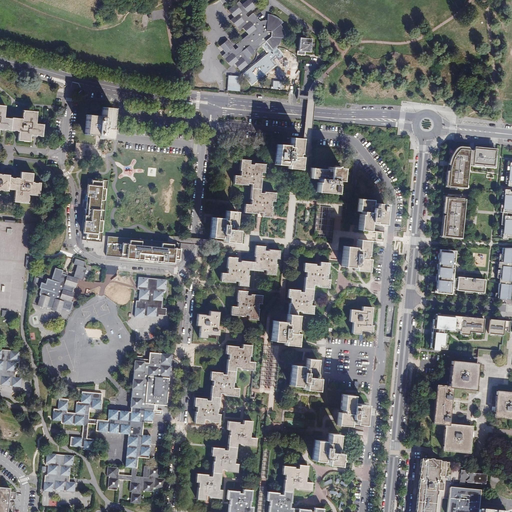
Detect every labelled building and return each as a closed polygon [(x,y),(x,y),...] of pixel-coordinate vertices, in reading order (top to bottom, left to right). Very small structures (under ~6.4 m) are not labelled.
[(269,42),(276,49),(278,47),(280,44),(282,42),(283,39),(283,37),(287,37),(287,35),(286,32),(285,28),(284,26),(283,23),(285,21),(283,19),(281,17),(277,15),(274,14),(270,13),(270,19),(262,20),(255,12),(250,16),(247,13),(257,5),(252,0),(248,0),(244,4),(241,0),(230,9),(236,16),(233,19),(239,27),(239,26),(242,30),(245,27),(250,33),(239,43),(241,46),(238,49),(230,39),(222,45),(228,52),(225,55),(228,59),(227,59),(233,66),(237,63),(243,70),(253,61),(251,58),(257,52),(256,50),(263,43),(267,40),(269,42)] [(314,38),(302,36),(301,50),(299,50),(299,53),(307,54),(308,51),(313,51),(314,38)] [(267,44),(269,42),(267,40),(263,43),(271,52),(276,58),(279,58),(267,44)] [(271,52),(264,59),(271,67),(273,64),(291,66),(291,59),(279,58),(276,58),(271,52)] [(228,90),(240,91),(240,76),(228,75),(228,90)] [(321,87),(314,84),(310,90),(311,91),(310,98),(316,98),(317,94),(318,94),(321,87)] [(0,131),(3,132),(3,131),(7,131),(7,132),(12,133),(12,132),(16,132),(16,133),(18,133),(17,142),(29,143),(29,136),(31,136),(31,137),(34,137),(35,136),(38,137),(38,138),(41,138),(42,125),(35,125),(36,113),(22,112),(22,114),(21,114),(21,118),(22,118),(21,120),(10,119),(10,120),(3,119),(4,108),(0,107),(0,131)] [(97,119),(97,116),(85,115),(83,136),(95,137),(95,135),(99,135),(99,140),(111,141),(112,130),(109,130),(109,127),(110,127),(111,109),(101,108),(101,121),(98,121),(99,121),(100,121),(100,120),(100,119),(100,118),(99,118),(98,118),(97,118),(97,119)] [(430,120),(429,120),(427,120),(426,120),(425,120),(424,121),(423,122),(423,124),(423,125),(423,126),(424,127),(425,128),(426,129),(427,129),(429,129),(430,128),(431,127),(432,126),(432,125),(432,124),(432,122),(431,121),(430,120)] [(299,139),(289,138),(289,147),(285,147),(285,145),(276,144),(274,164),(283,165),(284,160),(287,161),(287,168),(299,169),(300,157),(296,157),(297,154),(298,154),(299,139)] [(310,142),(302,141),(301,154),(309,154),(310,142)] [(493,149),(458,146),(455,148),(453,150),(450,156),(447,163),(446,168),(445,186),(449,186),(449,188),(454,188),(455,187),(465,187),(467,165),(494,167),(495,149),(493,149)] [(249,161),(240,160),(239,170),(240,170),(239,176),(234,176),(233,184),(246,185),(247,184),(248,184),(251,184),(250,199),(251,199),(250,205),(245,204),(244,213),(257,214),(257,212),(258,212),(262,213),(261,217),(271,218),(272,207),(270,207),(271,201),(274,201),(275,193),(264,192),(264,193),(259,193),(261,178),(260,178),(260,172),(263,173),(264,164),(253,163),(253,165),(248,164),(249,161)] [(335,166),(333,167),(328,167),(328,171),(325,170),(325,169),(310,168),(309,178),(318,178),(318,182),(316,182),(315,192),(335,193),(336,184),(332,184),(332,179),(339,180),(340,168),(336,167),(335,166)] [(0,189),(2,190),(2,191),(5,191),(6,190),(7,190),(7,189),(15,190),(14,202),(27,203),(27,201),(28,201),(29,196),(28,196),(28,195),(39,195),(40,182),(37,182),(37,183),(34,183),(34,182),(32,182),(33,173),(21,172),(20,179),(19,178),(15,177),(15,178),(11,178),(11,177),(8,177),(9,175),(2,174),(2,175),(0,174),(0,189)] [(102,181),(92,180),(92,186),(88,185),(86,202),(88,202),(87,216),(85,216),(83,232),(87,232),(86,237),(97,238),(97,232),(101,232),(102,220),(99,220),(100,200),(104,200),(105,189),(101,188),(102,181)] [(511,190),(502,190),(501,211),(511,211),(511,190)] [(448,196),(444,196),(441,236),(461,238),(464,197),(454,196),(454,195),(448,194),(448,196)] [(370,199),(358,198),(357,211),(361,211),(361,214),(359,214),(358,229),(368,230),(369,221),(372,221),(372,222),(381,223),(383,203),(374,203),(374,207),(370,207),(370,199)] [(332,207),(316,206),(314,235),(331,237),(332,207)] [(221,218),(212,218),(210,237),(219,238),(220,234),(223,234),(223,241),(235,242),(236,231),(236,230),(232,230),(232,227),(234,227),(235,212),(226,211),(225,220),(221,220),(221,218)] [(511,215),(503,214),(501,235),(511,236),(511,215)] [(108,236),(106,256),(178,263),(180,243),(108,236)] [(367,240),(357,239),(356,248),(352,248),(352,246),(343,246),(341,265),(351,266),(351,262),(352,262),(355,262),(354,269),(367,270),(368,258),(364,258),(364,255),(366,255),(367,240)] [(222,241),(204,240),(204,246),(203,246),(202,250),(207,251),(208,246),(217,247),(222,241)] [(264,246),(255,246),(254,257),(255,257),(255,262),(241,261),(240,262),(236,262),(236,258),(227,257),(226,268),(228,268),(227,274),(221,273),(221,282),(234,283),(234,281),(238,282),(238,285),(248,286),(249,276),(247,276),(248,270),(253,270),(262,271),(262,269),(263,269),(266,270),(266,274),(275,275),(276,264),(275,264),(276,259),(279,259),(279,250),(268,249),(268,251),(264,250),(264,246)] [(511,283),(509,283),(509,279),(511,279),(511,277),(511,273),(511,272),(511,246),(502,246),(501,253),(498,252),(498,262),(500,262),(500,264),(497,264),(497,274),(499,274),(498,291),(495,291),(495,297),(510,298),(510,294),(511,293),(511,283)] [(457,280),(452,280),(455,250),(440,248),(436,291),(451,293),(452,287),(456,287),(456,289),(483,291),(484,278),(465,276),(465,277),(463,277),(464,276),(458,275),(457,280)] [(85,263),(75,260),(73,265),(77,266),(73,278),(66,276),(67,274),(62,272),(63,271),(55,269),(51,281),(47,279),(45,285),(41,283),(39,289),(41,289),(39,295),(41,295),(37,307),(46,309),(47,308),(51,309),(51,311),(60,314),(62,309),(70,312),(73,302),(71,302),(74,293),(72,293),(74,288),(75,288),(78,280),(82,281),(86,269),(83,268),(85,263)] [(288,314),(297,315),(297,311),(301,311),(301,313),(313,314),(313,305),(310,305),(311,300),(312,300),(313,284),(317,285),(317,286),(328,287),(329,279),(326,279),(327,273),(328,273),(329,262),(320,262),(319,266),(315,265),(315,264),(304,263),(303,271),(306,271),(306,277),(305,277),(303,292),(299,291),(299,290),(288,289),(287,297),(291,298),(290,303),(289,303),(288,314)] [(0,309),(22,311),(25,271),(18,271),(17,279),(15,278),(16,272),(14,271),(12,287),(13,287),(12,294),(11,302),(4,302),(4,309),(0,308),(0,309)] [(148,279),(138,278),(138,288),(137,290),(140,290),(139,299),(139,301),(136,301),(136,308),(135,317),(144,318),(144,316),(146,316),(156,317),(158,317),(158,315),(165,316),(166,309),(161,308),(162,301),(163,292),(165,292),(165,290),(166,281),(157,280),(148,279)] [(247,292),(238,291),(237,302),(238,302),(237,307),(232,307),(231,315),(245,316),(245,315),(249,315),(249,319),(258,320),(259,309),(258,309),(258,304),(261,304),(262,296),(251,295),(251,296),(246,296),(247,292)] [(358,310),(350,309),(349,321),(353,321),(352,333),(360,333),(360,329),(362,330),(372,331),(372,325),(371,325),(372,307),(362,306),(362,310),(358,310)] [(219,312),(209,311),(209,316),(205,315),(197,314),(196,326),(200,326),(199,338),(207,338),(207,335),(210,335),(219,336),(219,330),(218,330),(218,327),(219,312)] [(288,314),(287,314),(286,323),(283,323),(283,321),(273,320),(271,340),(281,341),(281,337),(285,337),(284,344),(297,345),(297,340),(298,333),(294,333),(294,330),(296,330),(297,315),(288,314)] [(483,334),(484,319),(455,316),(455,318),(436,316),(435,328),(439,329),(438,334),(434,333),(432,346),(434,347),(433,350),(438,350),(439,344),(444,344),(445,334),(443,334),(443,330),(460,331),(460,335),(470,336),(470,332),(483,334)] [(505,321),(490,319),(489,334),(503,335),(505,321)] [(238,347),(227,346),(226,354),(229,354),(229,360),(228,360),(227,375),(222,374),(222,373),(211,372),(210,380),(214,380),(213,386),(212,386),(211,401),(206,401),(206,399),(195,398),(195,406),(197,407),(197,412),(196,412),(195,423),(204,423),(204,420),(209,420),(209,422),(220,423),(220,414),(217,414),(218,409),(219,409),(220,397),(220,393),(225,394),(224,395),(238,397),(239,388),(233,388),(234,382),(235,382),(236,371),(236,368),(240,368),(240,369),(250,370),(254,371),(255,362),(249,362),(249,356),(251,356),(251,345),(243,344),(242,349),(238,348),(238,347)] [(20,353),(0,350),(0,386),(21,388),(22,379),(15,378),(17,364),(19,364),(20,353)] [(151,437),(143,436),(144,423),(153,424),(154,405),(167,406),(171,356),(153,354),(150,354),(149,363),(145,363),(145,360),(138,359),(138,362),(135,362),(131,408),(131,413),(109,411),(108,422),(89,420),(90,409),(101,410),(102,395),(82,393),(81,404),(77,403),(76,414),(67,413),(68,401),(66,400),(59,400),(58,411),(54,411),(53,422),(62,423),(62,425),(84,427),(83,439),(72,438),(71,447),(84,448),(84,451),(87,451),(93,452),(93,445),(94,440),(87,439),(88,425),(97,426),(96,432),(129,435),(126,468),(133,469),(132,476),(119,475),(120,469),(108,468),(107,477),(110,477),(109,490),(118,491),(119,480),(131,481),(130,492),(133,492),(132,503),(134,504),(141,504),(142,500),(142,491),(153,492),(154,488),(164,489),(165,479),(158,479),(159,468),(145,467),(144,477),(137,477),(139,458),(149,459),(151,437)] [(302,365),(292,365),(291,384),(300,385),(300,381),(304,381),(303,389),(316,390),(317,377),(313,377),(313,374),(315,374),(316,359),(307,358),(306,367),(302,367),(302,365)] [(452,361),(450,386),(437,385),(433,423),(446,424),(444,450),(469,452),(471,426),(448,424),(452,387),(475,389),(477,363),(452,361)] [(511,391),(497,390),(495,415),(511,416),(511,391)] [(352,395),(342,394),(341,409),(342,409),(342,412),(338,411),(337,424),(350,425),(351,418),(354,418),(354,422),(363,423),(365,404),(356,403),(355,404),(352,404),(352,395)] [(239,422),(228,422),(228,430),(231,430),(230,435),(229,435),(228,451),(224,450),(224,449),(213,448),(212,456),(215,456),(215,462),(214,462),(213,476),(209,476),(209,475),(197,474),(197,482),(200,482),(200,488),(199,488),(198,499),(206,500),(207,496),(211,496),(211,498),(222,499),(222,490),(220,490),(220,484),(221,484),(222,469),(227,470),(226,471),(238,472),(239,464),(235,464),(235,458),(236,458),(238,444),(242,444),(241,445),(256,447),(257,438),(250,437),(251,432),(252,432),(253,421),(244,420),(244,425),(239,424),(239,422)] [(339,465),(339,461),(341,459),(339,457),(340,452),(336,452),(336,449),(337,450),(339,434),(329,433),(328,442),(324,442),(325,440),(315,440),(313,459),(323,460),(323,456),(327,456),(326,463),(339,465)] [(428,454),(421,453),(419,474),(421,474),(421,475),(431,476),(430,482),(421,482),(418,511),(440,511),(442,498),(449,499),(450,488),(452,463),(431,461),(431,458),(428,454)] [(74,457),(48,455),(47,466),(49,466),(48,477),(46,476),(44,492),(53,493),(54,491),(76,493),(76,489),(77,483),(70,483),(71,468),(73,468),(74,457)] [(284,490),(293,491),(293,487),(298,488),(298,489),(312,490),(313,482),(306,482),(306,476),(307,476),(308,465),(299,465),(299,468),(296,468),(295,468),(295,466),(284,465),(283,474),(286,474),(286,480),(285,480),(284,490)] [(466,471),(461,470),(460,483),(465,484),(465,483),(466,481),(467,483),(467,484),(473,485),(473,483),(480,484),(481,485),(482,484),(485,484),(486,480),(487,480),(487,478),(486,478),(486,474),(484,474),(482,473),(481,474),(474,473),(474,472),(468,471),(468,473),(467,474),(466,473),(466,471)] [(10,488),(0,487),(0,511),(13,511),(15,502),(13,503),(8,503),(9,501),(13,501),(13,499),(15,499),(16,493),(9,492),(10,488)] [(449,499),(447,511),(478,511),(478,510),(480,490),(450,488),(449,499)] [(240,491),(229,491),(228,499),(231,499),(231,505),(230,505),(229,511),(253,511),(254,507),(251,507),(251,501),(252,501),(253,490),(244,490),(244,494),(240,493),(240,491)] [(293,511),(294,508),(293,508),(291,508),(291,502),(292,502),(293,491),(284,490),(284,495),(280,494),(280,493),(269,492),(268,500),(271,500),(271,506),(270,506),(269,511),(293,511)]
